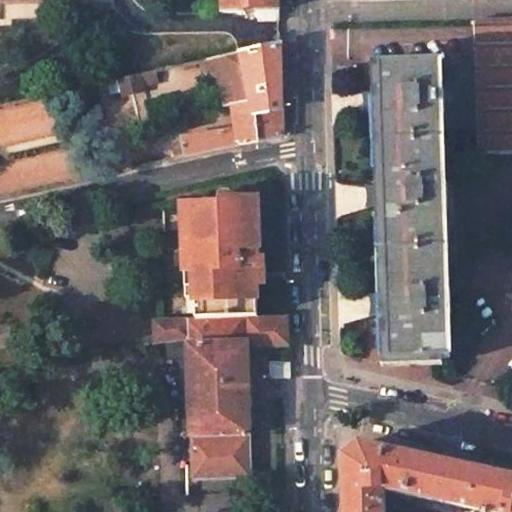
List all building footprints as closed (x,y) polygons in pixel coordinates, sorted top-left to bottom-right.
[(278,0),(221,0),(221,13),(279,12),(278,0)] [(511,21),(474,22),(475,61),(477,128),(477,155),(511,154),(511,21)] [(161,40),(167,66),(199,59),(193,33),(161,40)] [(280,44),(241,52),(251,103),(233,105),(235,130),(181,139),(183,150),(184,158),(282,138),(281,91),(280,44)] [(440,62),(380,64),(381,92),(382,102),(382,111),(385,189),(385,198),(385,204),(388,297),(388,306),(388,312),(389,320),(390,360),(430,359),(450,358),(449,315),(451,315),(450,291),(448,291),(445,212),(450,212),(451,206),(447,206),(446,182),(444,183),(443,129),(477,128),(475,61),(440,62)] [(156,71),(139,75),(142,87),(158,83),(156,71)] [(139,75),(119,79),(123,97),(144,92),(142,87),(139,75)] [(183,150),(167,154),(169,162),(184,158),(183,150)] [(192,243),(193,271),(196,270),(196,319),(243,317),(242,285),(242,276),(242,263),(244,263),(243,254),(245,254),(245,200),(220,200),(220,204),(194,206),(194,243),(192,243)] [(287,316),(246,317),(247,346),(287,344),(287,323),(287,316)] [(196,319),(188,319),(188,343),(191,462),(198,462),(248,460),(250,460),(247,346),(246,317),(243,317),(196,319)] [(188,319),(154,320),(155,344),(188,343),(188,319)] [(363,444),(359,443),(343,456),(344,511),(384,511),(384,490),(482,511),(481,511),(511,511),(511,476),(400,452),(390,450),(380,448),(363,444)] [(199,479),(249,477),(248,460),(198,462),(199,479)]
